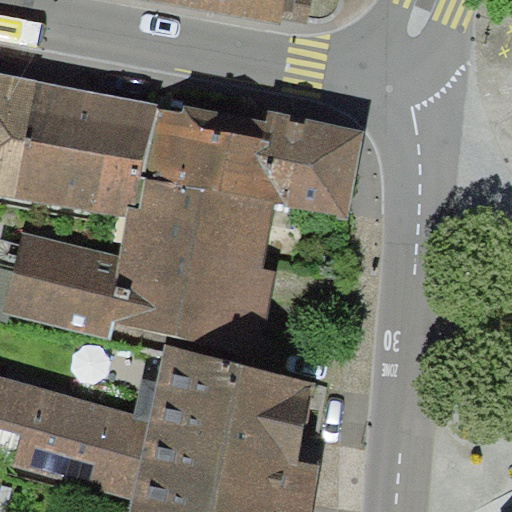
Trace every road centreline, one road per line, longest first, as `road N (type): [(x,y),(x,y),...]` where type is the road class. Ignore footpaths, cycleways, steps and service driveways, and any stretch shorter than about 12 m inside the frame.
road 1 (residential): [(388,511),(399,86)]
road 2 (tertiary): [(399,86),(0,12)]
road 3 (residential): [(511,217),(399,86)]
